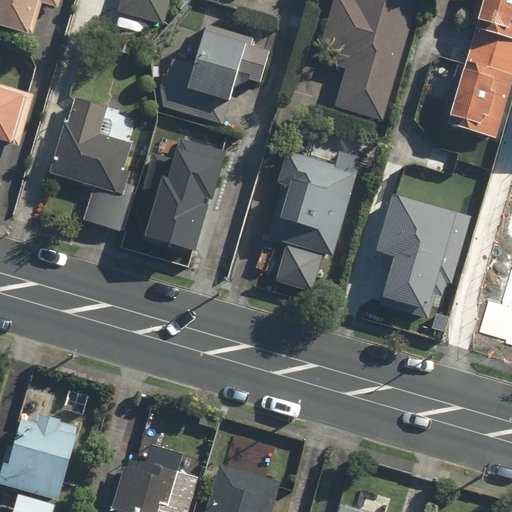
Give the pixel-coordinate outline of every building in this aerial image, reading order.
[(0,0),(0,38),(22,45),(34,8),(54,14),(58,0),(0,0)] [(119,0),(116,14),(161,28),(169,0),(119,0)] [(331,0),(317,53),(335,59),(332,70),(345,73),(333,114),(380,127),(415,0),(331,0)] [(509,100),(511,88),(511,48),(504,46),(511,15),(511,0),(477,0),(442,128),(479,138),(491,95),(509,100)] [(169,58),(155,113),(221,133),(235,84),(256,91),(267,54),(243,47),(241,52),(195,38),(187,64),(169,58)] [(0,154),(13,159),(32,105),(0,93),(0,154)] [(46,178),(87,192),(76,224),(122,241),(152,156),(95,136),(104,113),(74,102),(46,178)] [(164,158),(146,222),(182,236),(187,219),(212,226),(232,154),(208,147),(202,169),(164,158)] [(511,200),(511,219),(507,238),(511,239),(511,155),(511,156),(498,196),(511,200)] [(295,196),(274,287),(312,295),(320,262),(330,264),(350,176),(281,161),(274,192),(295,196)] [(371,259),(392,265),(377,305),(422,319),(452,224),(389,203),(371,259)] [(511,283),(504,281),(492,318),(511,324),(511,283)] [(11,420),(0,459),(0,490),(15,494),(9,511),(53,511),(77,427),(34,415),(31,426),(11,420)] [(185,511),(196,479),(141,462),(137,476),(118,471),(106,511),(108,511),(185,511)] [(267,511),(276,483),(213,466),(200,511),(267,511)]
